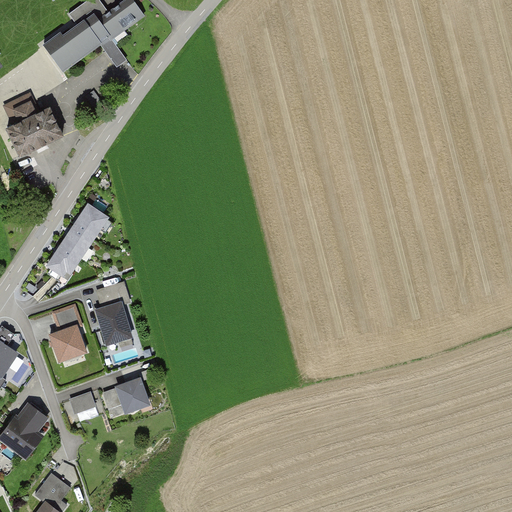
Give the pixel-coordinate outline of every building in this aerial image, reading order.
[(79,26),(46,51),(64,75),(102,47),(111,40),(113,39),(116,42),(146,19),(131,0),(126,0),(110,12),(101,0),(89,0),(70,14),(79,26)] [(106,54),(119,71),(129,64),(111,40),(102,47),(106,54)] [(4,132),(17,159),(63,136),(50,110),(38,115),(28,94),(3,107),(13,127),(4,132)] [(87,207),(74,229),(96,243),(110,221),(87,207)] [(74,229),(60,250),(82,265),(96,243),(74,229)] [(60,250),(46,272),(69,286),(82,265),(60,250)] [(121,298),(118,284),(98,288),(101,302),(121,298)] [(95,312),(107,351),(133,343),(122,304),(95,312)] [(74,306),(55,313),(62,334),(82,327),(74,306)] [(16,332),(3,324),(0,329),(0,336),(9,342),(16,332)] [(78,329),(50,339),(60,369),(88,359),(78,329)] [(0,337),(0,374),(3,376),(20,351),(0,337)] [(125,360),(138,358),(137,352),(124,353),(125,360)] [(143,379),(104,394),(115,420),(153,404),(143,379)] [(98,392),(65,404),(73,425),(105,413),(98,392)] [(19,413),(17,412),(0,434),(0,438),(26,458),(45,433),(40,429),(50,415),(29,399),(19,413)] [(63,484),(45,470),(31,489),(46,500),(49,502),(63,484)] [(60,511),(46,500),(36,511),(60,511)]
